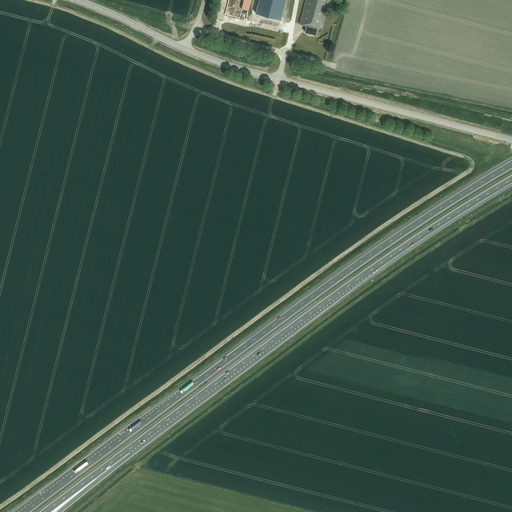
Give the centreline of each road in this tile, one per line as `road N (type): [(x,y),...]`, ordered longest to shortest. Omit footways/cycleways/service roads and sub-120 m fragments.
road 1 (motorway): [(511,164),(382,246),(25,511)]
road 2 (motorway): [(128,449),(374,268),(511,179)]
road 3 (tertiary): [(74,0),(225,64),(511,140)]
